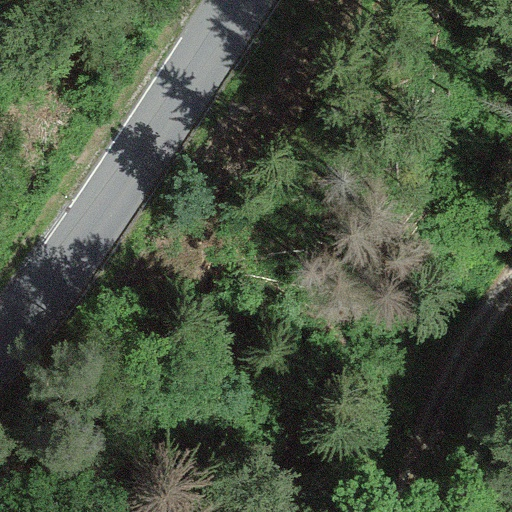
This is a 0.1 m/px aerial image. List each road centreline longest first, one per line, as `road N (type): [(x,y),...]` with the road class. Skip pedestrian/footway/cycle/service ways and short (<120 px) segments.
road 1 (tertiary): [(0,352),(67,275),(248,0)]
road 2 (track): [(405,511),(426,433),(511,288)]
